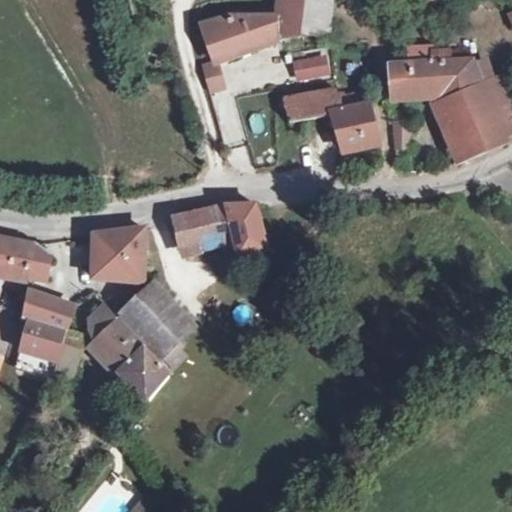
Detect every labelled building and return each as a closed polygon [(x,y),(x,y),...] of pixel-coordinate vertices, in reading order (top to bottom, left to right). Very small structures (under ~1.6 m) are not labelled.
[(205,26),(217,63),(280,40),(305,38),(329,32),(331,0),(289,0),(287,18),(239,17),(240,10),(225,10),(224,20),(205,26)] [(434,53),(434,48),(411,49),(412,65),(392,67),(393,96),(438,94),(468,160),(507,143),(504,137),(485,91),(472,61),(450,62),(450,51),(434,53)] [(470,52),(450,51),(450,62),(472,61),(470,52)] [(325,58),(297,64),(300,80),(328,74),(325,58)] [(222,89),(217,63),(203,68),(209,93),(222,89)] [(511,101),(503,82),(485,91),(504,137),(511,133),(511,101)] [(379,144),(371,107),(362,107),(360,94),(339,97),(337,91),(287,99),(290,121),(298,158),(296,161),(297,163),(299,164),(303,161),(293,125),(332,116),(343,151),(379,144)] [(298,158),(290,121),(248,130),(258,165),(299,164),(297,163),(296,161),(298,158)] [(409,149),(411,123),(394,124),(396,149),(409,149)] [(255,200),(175,218),(182,248),(223,238),(230,259),(268,251),(255,200)] [(143,283),(144,231),(97,236),(94,279),(143,283)] [(35,246),(0,238),(0,273),(28,279),(47,281),(50,258),(35,246)] [(193,326),(157,285),(122,314),(163,358),(193,326)] [(74,308),(28,293),(24,320),(68,332),(74,308)] [(303,309),(289,294),(277,305),(291,321),(303,309)] [(169,375),(105,306),(92,320),(91,331),(97,343),(93,345),(147,403),(169,375)] [(65,345),(68,332),(24,320),(22,332),(31,334),(21,370),(56,380),(78,389),(79,350),(65,345)] [(149,511),(157,502),(147,495),(133,511),(149,511)]
